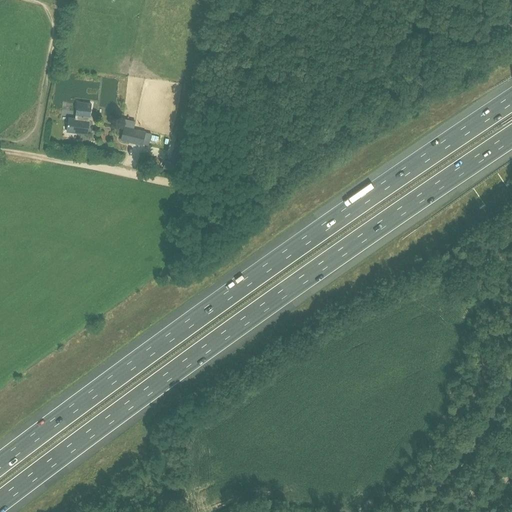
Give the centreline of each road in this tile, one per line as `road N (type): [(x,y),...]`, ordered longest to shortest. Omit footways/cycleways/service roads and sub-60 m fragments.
road 1 (motorway): [(0,502),(511,136)]
road 2 (motorway): [(511,99),(0,463)]
road 3 (unclassified): [(429,0),(364,88),(256,186),(226,193),(183,185)]
road 4 (track): [(0,151),(183,185)]
road 5 (unclassified): [(415,511),(511,391)]
